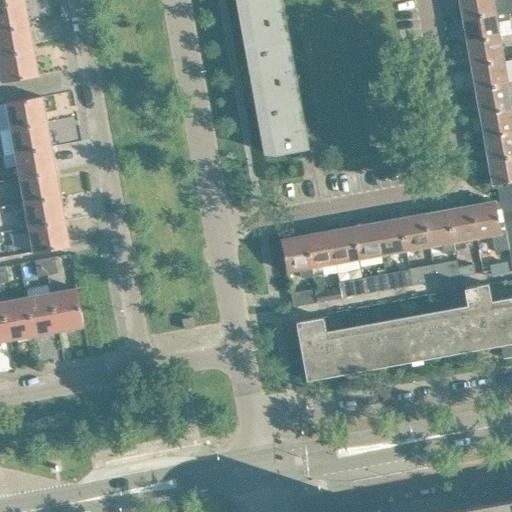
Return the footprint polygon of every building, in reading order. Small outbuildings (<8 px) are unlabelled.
[(0,30),(29,26),(25,0),(0,4),(0,30)] [(302,138),(276,0),(237,0),(265,152),(274,154),(298,149),(304,148),(303,148),(305,147),(303,138),(302,138)] [(511,0),(496,0),(493,1),(492,0),(459,0),(463,19),(507,11),(508,16),(511,15),(511,0)] [(509,20),(508,16),(507,11),(463,19),(467,42),(499,36),(496,22),(509,20)] [(0,56),(34,51),(29,26),(0,30),(0,56)] [(503,60),(499,36),(467,42),(471,66),(503,60)] [(38,75),(34,51),(0,56),(0,70),(2,82),(38,75)] [(507,83),(503,60),(471,66),(476,89),(507,83)] [(511,94),(509,95),(507,83),(476,89),(480,113),(511,106),(511,94)] [(47,122),(42,97),(6,104),(11,128),(47,122)] [(511,106),(480,113),(484,136),(511,131),(511,106)] [(51,146),(47,122),(11,128),(15,152),(51,146)] [(511,131),(484,136),(488,160),(511,155),(511,131)] [(56,171),(51,146),(15,152),(20,177),(56,171)] [(511,155),(488,160),(493,184),(511,181),(511,155)] [(60,196),(56,171),(20,177),(24,202),(60,196)] [(511,197),(511,184),(497,187),(500,200),(511,197)] [(65,221),(60,196),(24,202),(29,227),(65,221)] [(511,209),(511,197),(500,200),(502,211),(511,209)] [(501,233),(495,201),(470,206),(476,237),(491,235),(494,252),(509,249),(508,247),(506,235),(506,232),(501,233)] [(476,237),(470,206),(447,210),(454,250),(465,248),(464,239),(476,237)] [(511,221),(511,209),(502,211),(504,223),(511,221)] [(454,250),(447,210),(423,214),(428,246),(441,244),(443,253),(454,250)] [(428,246),(423,214),(399,218),(405,250),(428,246)] [(405,250),(399,218),(376,223),(382,254),(405,250)] [(69,246),(65,221),(29,227),(33,253),(69,246)] [(382,254),(376,223),(352,227),(358,259),(382,254)] [(358,259),(352,227),(329,231),(334,263),(358,259)] [(334,263),(329,231),(305,236),(312,276),(324,274),(322,265),(334,263)] [(312,276),(305,236),(281,240),(287,271),(299,269),(301,278),(312,276)] [(59,273),(56,257),(46,259),(49,275),(59,273)] [(49,275),(46,259),(36,261),(39,277),(49,275)] [(489,263),(490,270),(491,274),(507,271),(506,260),(489,263)] [(459,276),(457,267),(456,262),(432,266),(435,281),(459,276)] [(472,264),(457,267),(459,276),(474,274),(472,264)] [(0,283),(9,282),(6,266),(0,267),(0,283)] [(435,281),(432,266),(409,271),(411,285),(435,281)] [(411,285),(409,271),(385,275),(388,289),(411,285)] [(388,289),(385,275),(362,279),(364,293),(388,289)] [(364,293),(362,279),(337,284),(338,288),(340,298),(364,293)] [(511,303),(492,307),(488,283),(465,288),(469,312),(327,337),(323,317),(296,321),(307,380),(501,344),(503,358),(511,356),(511,303)] [(317,302),(315,292),(314,288),(290,292),(293,306),(317,302)] [(340,298),(338,288),(315,292),(317,302),(340,298)] [(84,327),(77,289),(52,293),(59,331),(84,327)] [(59,331),(52,293),(28,298),(35,336),(59,331)] [(35,336),(28,298),(3,303),(9,341),(35,336)] [(0,342),(9,341),(3,303),(0,303),(0,342)] [(182,319),(184,329),(193,328),(192,317),(182,319)] [(511,511),(511,498),(438,511),(379,511),(379,507),(360,511),(354,511),(352,511),(511,511)]
